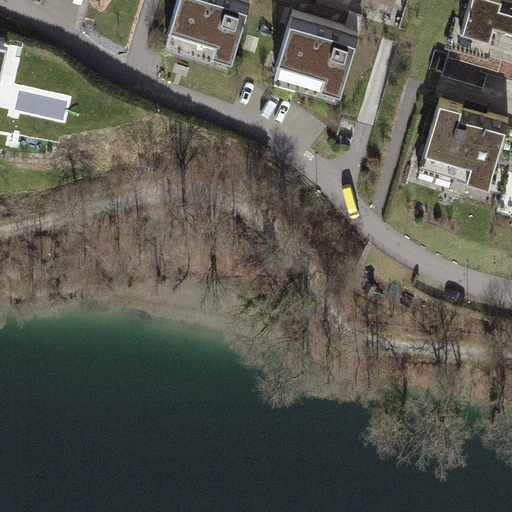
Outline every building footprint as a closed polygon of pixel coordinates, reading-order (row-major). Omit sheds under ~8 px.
[(249,0),(177,0),(167,32),(233,53),(249,0)] [(511,0),(470,0),(456,49),(490,59),(491,54),(511,60),(511,0)] [(358,28),(293,9),(277,65),(342,84),(358,28)] [(9,45),(0,42),(0,67),(3,68),(9,45)] [(509,118),(440,97),(422,158),(491,178),(509,118)]
